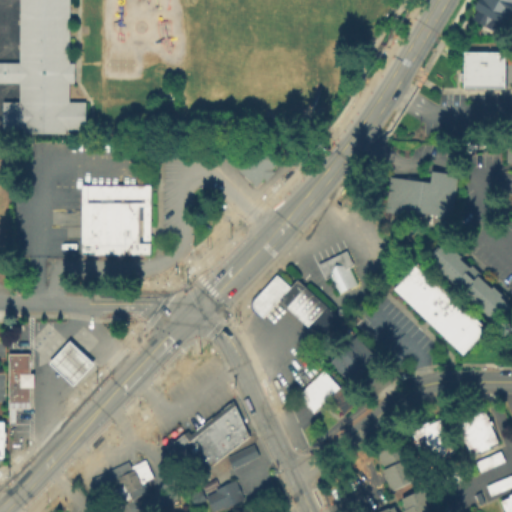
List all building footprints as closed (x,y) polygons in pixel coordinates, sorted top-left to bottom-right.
[(69,0),(69,63),(73,63),(73,83),(68,83),(68,101),(84,101),(84,130),(2,130),(2,104),(17,104),(17,85),(0,85),(0,64),(17,64),(17,0),(69,0)] [(511,0),(511,10),(504,25),(496,20),(490,30),(472,19),(477,10),(473,7),(477,0),(511,0)] [(462,52),(503,52),(502,87),(462,87),(462,52)] [(254,185),(237,169),(261,143),(279,160),(270,169),(273,171),(264,180),(261,178),(254,185)] [(460,178),(454,220),(386,209),(392,168),(460,178)] [(80,184),(149,184),(149,244),(149,253),(80,253),(80,184)] [(430,258),(448,240),(511,304),(511,308),(496,324),(430,258)] [(347,254),(320,267),(325,278),(331,275),(341,295),(358,287),(349,270),(354,267),(347,254)] [(396,291),(419,267),(488,333),(465,357),(396,291)] [(327,341),(282,301),(267,318),(252,305),(279,276),(294,289),(301,281),(345,321),(327,341)] [(333,362),(358,337),(383,362),(358,387),(333,362)] [(51,365),(68,346),(92,368),(76,387),(51,365)] [(32,357),(32,411),(11,411),(11,357),(32,357)] [(298,394),(327,369),(340,386),(346,381),(363,402),(347,415),(335,401),(317,416),(298,394)] [(191,436),(233,405),(249,440),(193,480),(166,453),(183,438),(186,441),(191,436)] [(497,442),(484,410),(456,422),(470,454),(497,442)] [(411,428),(423,460),(451,449),(440,418),(411,428)] [(344,469),(360,511),(449,511),(413,444),(344,469)] [(256,448),(261,459),(236,471),(231,460),(256,448)] [(103,502),(94,483),(138,463),(139,467),(148,463),(156,480),(145,485),(149,494),(120,507),(115,496),(103,502)] [(246,501),(223,511),(215,511),(208,498),(237,484),(246,501)] [(504,511),(511,511),(511,494),(499,499),(504,511)]
